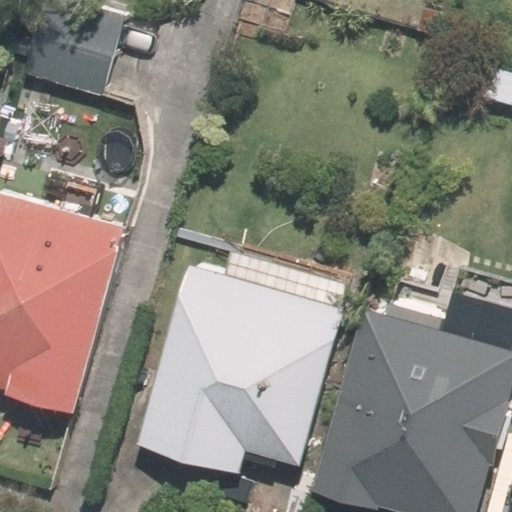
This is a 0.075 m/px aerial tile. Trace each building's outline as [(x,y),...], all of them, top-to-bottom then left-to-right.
[(356,0),(411,16),(416,0),(356,0)] [(126,23),(45,1),(25,72),(107,95),(126,23)] [(511,75),(487,68),(479,97),(511,105),(511,75)] [(0,392),(74,413),(125,227),(0,193),(0,392)] [(239,470),(244,450),(301,466),(345,305),(189,263),(145,423),(146,424),(141,443),(239,470)] [(475,511),(511,380),(511,349),(363,309),(313,490),(392,511),(475,511)]
